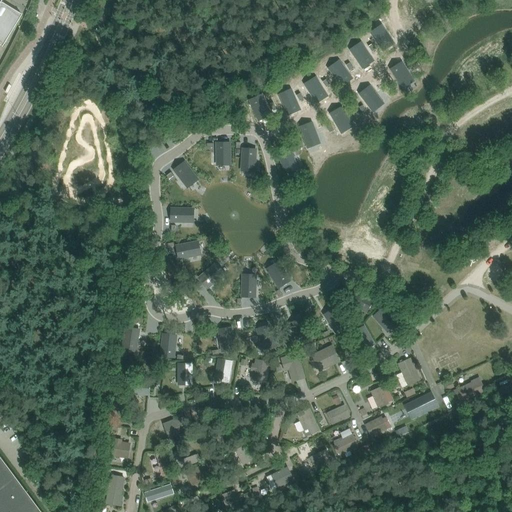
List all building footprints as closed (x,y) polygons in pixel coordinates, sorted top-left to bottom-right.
[(0,0),(0,44),(19,13),(0,2),(0,0)] [(470,18),(461,23),(466,31),(475,26),(470,18)] [(382,26),(371,34),(382,51),(387,47),(389,49),(395,46),(382,26)] [(362,44),(351,51),(362,67),(367,64),(368,66),(374,62),(362,44)] [(339,62),(328,70),(339,86),(344,82),(346,85),(353,80),(339,62)] [(402,64),(391,71),(403,90),(409,86),(408,84),(412,80),(402,64)] [(315,78),(304,85),(315,102),(319,99),(321,101),(327,97),(315,78)] [(370,88),(360,96),(373,114),(379,109),(377,106),(381,103),(370,88)] [(291,91),(279,96),(286,113),(293,111),(294,114),(300,111),(291,91)] [(262,95),(250,100),(258,118),(264,115),(264,117),(270,114),(262,95)] [(478,116),(487,110),(480,100),(471,106),(478,116)] [(342,109),(330,115),(341,135),(348,131),(347,128),(351,126),(342,109)] [(311,125),(300,129),(307,150),(314,148),(313,145),(318,143),(311,125)] [(230,143),(217,143),(217,162),(220,162),(220,164),(223,164),(230,164),(230,143)] [(243,149),(242,170),(248,170),(248,169),(255,169),(256,150),(243,149)] [(290,149),(278,153),(286,176),(292,174),(291,171),(297,169),(290,149)] [(184,162),(174,170),(186,185),(188,184),(191,181),(192,183),(197,179),(184,162)] [(359,173),(367,175),(370,166),(361,164),(359,173)] [(351,188),(348,196),(361,201),(365,194),(351,188)] [(444,194),(441,202),(454,207),(457,200),(444,194)] [(171,209),(171,222),(191,222),(191,216),(191,215),(193,216),(193,209),(171,209)] [(341,260),(371,267),(377,241),(346,235),(341,260)] [(197,242),(176,246),(179,259),(198,255),(197,249),(199,248),(197,242)] [(205,273),(199,278),(200,279),(208,288),(222,275),(219,271),(218,270),(220,269),(215,264),(205,273)] [(273,266),(267,270),(279,288),(290,281),(279,264),(274,268),(273,266)] [(243,275),(242,297),(255,297),(255,278),(249,277),(249,276),(243,275)] [(352,296),(350,301),(367,311),(373,300),(354,290),(351,296),(352,296)] [(384,307),(375,315),(388,330),(397,322),(384,307)] [(331,313),(325,317),(336,333),(347,326),(336,308),(330,312),(331,313)] [(298,323),(292,325),(299,343),(311,339),(303,319),(297,321),(298,323)] [(364,325),(353,331),(363,349),(373,344),(364,325)] [(231,326),(218,329),(222,351),(235,348),(231,326)] [(264,329),(258,331),(264,350),(276,346),(269,326),(263,328),(264,329)] [(126,328),(123,349),(136,351),(138,332),(132,331),(132,329),(126,328)] [(182,348),(197,349),(198,330),(183,329),(182,348)] [(163,335),(161,356),(174,357),(176,338),(169,337),(170,335),(163,335)] [(318,365),(320,369),(321,370),(326,368),(326,366),(334,362),(332,358),(332,356),(335,355),(332,348),(318,354),(321,359),(317,361),(318,363),(318,365)] [(306,378),(298,352),(280,358),(285,371),(288,370),(292,382),(306,378)] [(421,380),(410,358),(397,364),(407,386),(421,380)] [(220,359),(216,379),(227,381),(231,361),(220,359)] [(267,382),(271,361),(255,359),(254,363),(252,363),(250,371),(253,371),(251,380),(267,382)] [(192,364),(179,364),(179,384),(192,384),(192,364)] [(485,391),(479,377),(470,381),(471,382),(453,390),(459,403),(485,391)] [(451,381),(445,384),(448,390),(454,387),(451,381)] [(127,382),(126,393),(148,395),(148,384),(127,382)] [(389,403),(381,386),(370,392),(378,408),(389,403)] [(412,389),(404,393),(407,398),(415,394),(412,389)] [(432,393),(407,405),(413,418),(438,405),(432,393)] [(337,396),(332,398),(336,406),(341,403),(337,396)] [(350,416),(345,404),(327,413),(332,424),(350,416)] [(309,407),(301,411),(302,414),(297,416),(306,436),(320,430),(309,407)] [(363,408),(359,410),(363,418),(367,415),(363,408)] [(173,420),(173,419),(166,421),(171,436),(191,429),(185,415),(173,420)] [(364,424),(370,436),(387,428),(381,416),(364,424)] [(223,424),(227,438),(252,433),(248,418),(223,424)] [(405,427),(395,432),(398,437),(408,433),(405,427)] [(334,443),(340,456),(359,447),(353,434),(334,443)] [(128,459),(131,443),(109,440),(107,455),(128,459)] [(235,450),(241,462),(247,459),(248,462),(255,458),(247,443),(235,450)] [(309,457),(316,470),(332,462),(326,448),(309,457)] [(200,460),(197,453),(182,459),(179,450),(171,453),(177,469),(200,460)] [(160,453),(156,454),(162,476),(166,475),(169,475),(170,474),(165,457),(164,452),(161,453),(160,453)] [(0,511),(42,511),(4,461),(0,455),(0,511)] [(185,472),(192,486),(199,482),(199,481),(216,473),(210,460),(185,472)] [(271,474),(277,487),(293,479),(287,466),(271,474)] [(105,503),(121,506),(123,496),(121,495),(124,477),(110,474),(105,503)] [(171,484),(145,493),(148,501),(173,493),(171,484)] [(257,488),(252,489),(255,497),(253,497),(255,503),(263,500),(261,494),(260,495),(257,488)] [(221,494),(227,511),(241,507),(234,490),(221,494)] [(248,492),(243,494),(246,502),(251,500),(248,492)]
